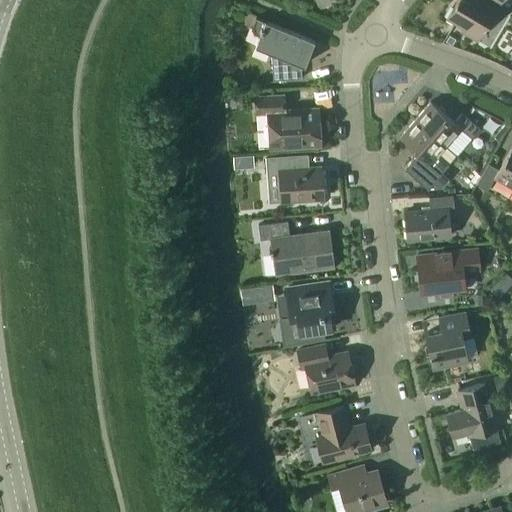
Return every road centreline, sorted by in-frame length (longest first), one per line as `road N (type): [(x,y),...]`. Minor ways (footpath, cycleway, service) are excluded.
road 1 (residential): [(511,462),(494,481),(417,506),(384,364),(390,331),(351,98),(351,57),(369,38)]
road 2 (residential): [(511,89),(462,63),(369,38)]
